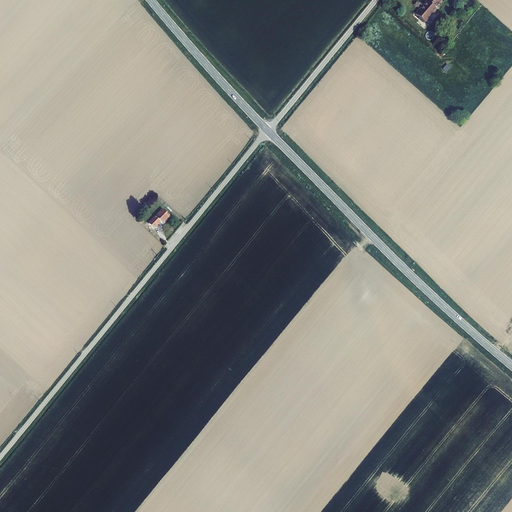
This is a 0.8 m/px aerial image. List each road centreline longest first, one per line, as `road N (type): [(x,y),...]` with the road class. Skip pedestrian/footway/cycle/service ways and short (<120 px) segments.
road 1 (unclassified): [(0,457),(267,130)]
road 2 (primary): [(511,365),(267,130)]
road 3 (primary): [(267,130),(150,0)]
road 4 (unclassified): [(267,130),(375,0)]
